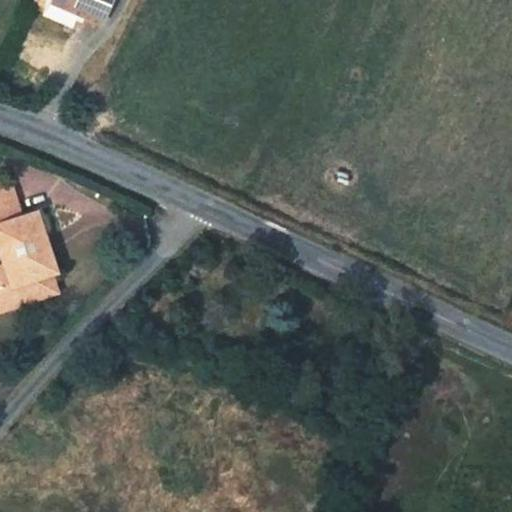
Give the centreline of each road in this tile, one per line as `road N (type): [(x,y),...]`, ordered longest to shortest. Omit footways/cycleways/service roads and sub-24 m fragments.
road 1 (unclassified): [(511,354),(210,211)]
road 2 (residential): [(210,211),(0,423)]
road 3 (unclassified): [(210,211),(0,119)]
